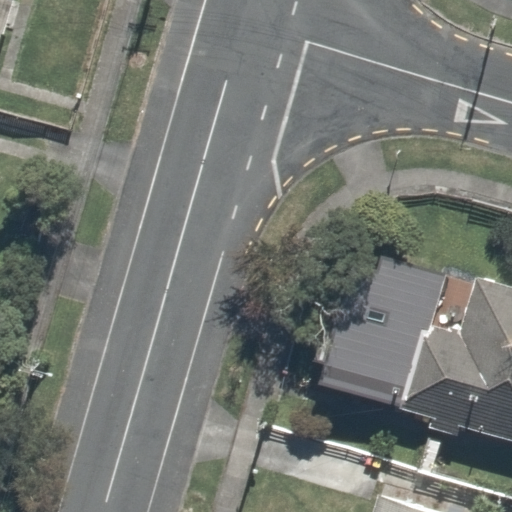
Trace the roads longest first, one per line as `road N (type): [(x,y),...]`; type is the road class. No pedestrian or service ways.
road 1 (residential): [(105,511),(244,24)]
road 2 (residential): [(511,101),(244,24)]
